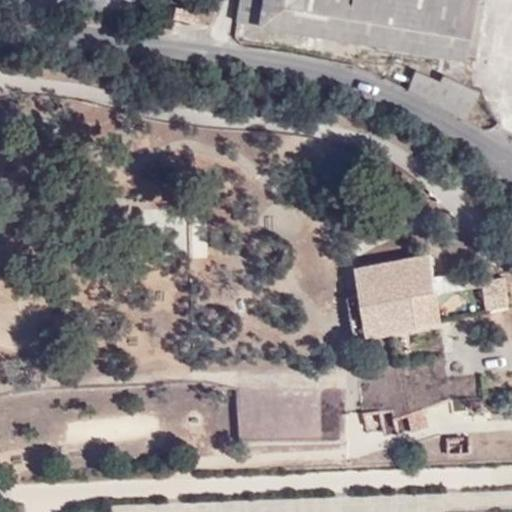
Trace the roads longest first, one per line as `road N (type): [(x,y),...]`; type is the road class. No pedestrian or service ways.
road 1 (unclassified): [(211,51),(349,75),(511,158)]
road 2 (unclassified): [(0,34),(211,51)]
